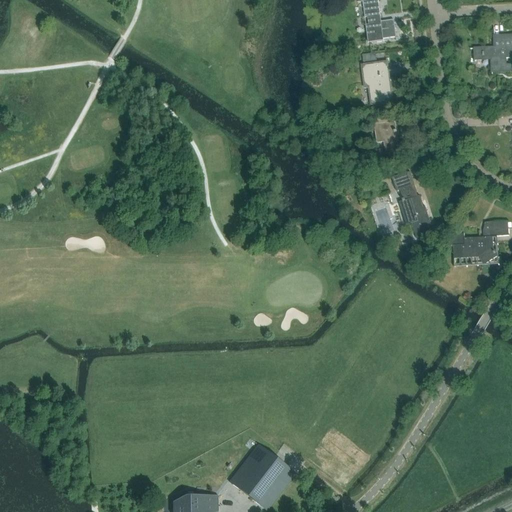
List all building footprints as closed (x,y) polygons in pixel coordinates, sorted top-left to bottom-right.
[(379,1),(358,4),(360,20),(365,19),(369,44),(384,42),(383,40),(396,38),(394,21),(381,22),(379,1)] [(511,36),(504,36),(504,46),(494,46),(494,49),(474,50),(475,61),(491,61),(491,73),(510,73),(510,65),(506,65),(506,59),(511,59),(511,36)] [(364,57),(364,64),(376,62),(375,55),(364,57)] [(385,64),(361,67),(364,89),(368,89),(370,106),(391,104),(390,96),(391,96),(389,83),(387,84),(385,64)] [(396,124),(375,127),(377,145),(384,144),(386,161),(400,159),(396,124)] [(419,197),(417,198),(409,173),(391,179),(395,193),(399,192),(402,201),(402,203),(405,211),(402,212),(406,226),(410,225),(415,241),(434,235),(425,208),(423,209),(419,197)] [(508,223),(485,224),(483,232),(483,239),(463,240),(463,235),(451,236),(450,242),(450,247),(453,247),(454,268),(499,266),(497,238),(509,237),(508,223)] [(292,482),(296,476),(296,475),(258,446),(229,483),(266,511),(267,511),(277,500),(280,502),(294,484),(292,482)] [(214,506),(214,496),(196,497),(186,497),(177,501),(172,504),(172,511),(210,511),(211,506),(214,506)]
